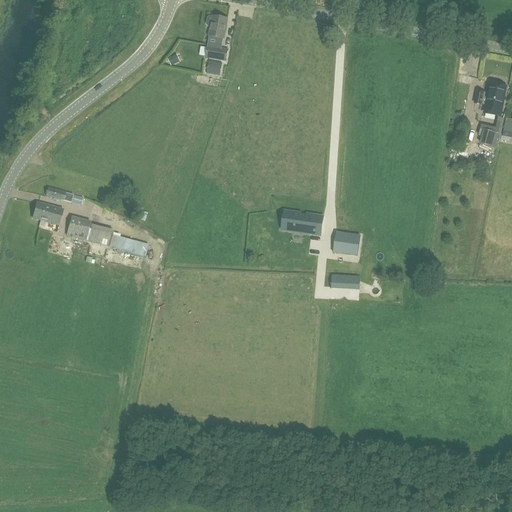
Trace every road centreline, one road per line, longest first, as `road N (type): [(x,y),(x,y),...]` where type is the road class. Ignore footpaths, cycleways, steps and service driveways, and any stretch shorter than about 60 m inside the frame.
road 1 (track): [(325,300),(317,439),(511,460)]
road 2 (tertiary): [(0,204),(17,167),(53,125),(140,58),(172,0)]
road 3 (unclassified): [(511,50),(247,0)]
road 4 (track): [(154,270),(109,500)]
road 5 (track): [(317,439),(125,419)]
